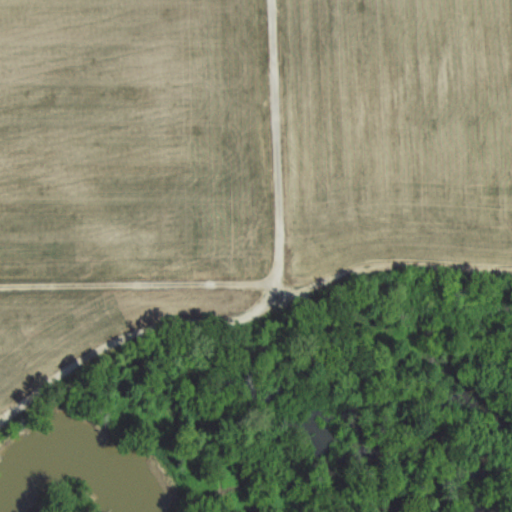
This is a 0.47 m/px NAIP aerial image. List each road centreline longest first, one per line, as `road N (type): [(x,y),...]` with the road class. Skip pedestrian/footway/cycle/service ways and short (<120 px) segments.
road 1 (track): [(276,279),(271,302),(251,318),(172,326),(112,347),(0,424)]
road 2 (track): [(274,0),(282,266),(276,279)]
road 3 (track): [(276,279),(0,288)]
road 4 (track): [(271,302),(377,270),(511,273)]
